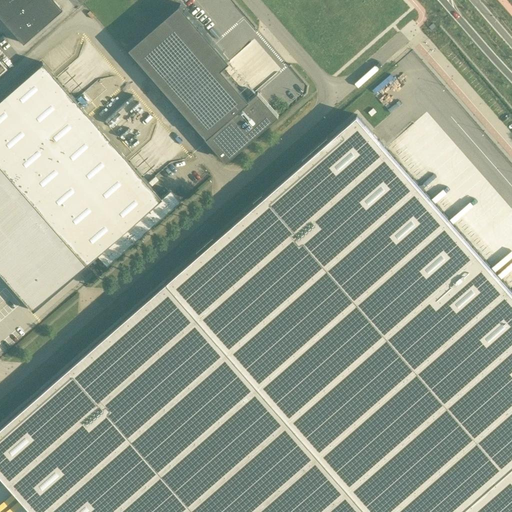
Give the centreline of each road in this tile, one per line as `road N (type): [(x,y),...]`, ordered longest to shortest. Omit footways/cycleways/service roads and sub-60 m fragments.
road 1 (unclassified): [(0,393),(335,95)]
road 2 (unknown): [(66,74),(112,34),(186,119)]
road 3 (unclassified): [(254,0),(335,95)]
